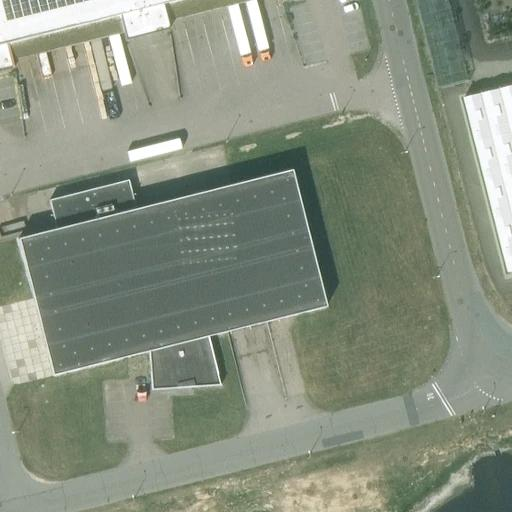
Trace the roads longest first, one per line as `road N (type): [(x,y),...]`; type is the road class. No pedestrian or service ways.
road 1 (unclassified): [(24,511),(484,394)]
road 2 (unclassified): [(0,192),(409,88)]
road 3 (tertiary): [(409,88),(484,394)]
